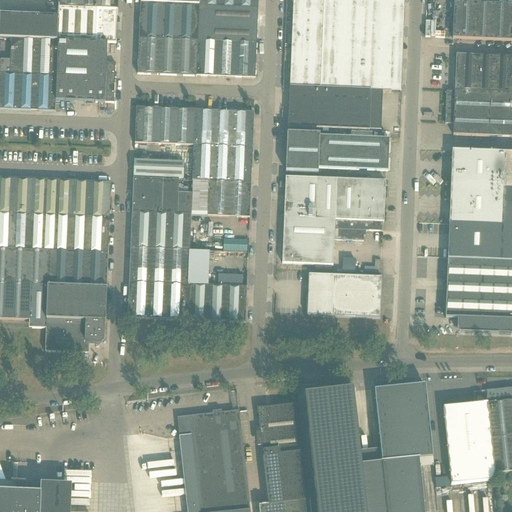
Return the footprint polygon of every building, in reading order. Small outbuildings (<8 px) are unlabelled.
[(117,18),(117,0),(59,0),(59,8),(58,17),(57,42),(107,44),(116,44),(116,42),(114,42),(115,30),(116,30),(116,25),(115,25),(115,18),(117,18)] [(258,9),(258,0),(198,0),(199,7),(258,9)] [(394,0),(292,0),(288,128),(369,131),(371,92),(391,93),(394,0)] [(197,42),(199,7),(140,4),(137,75),(196,77),(197,42)] [(511,42),(511,6),(454,4),(452,40),(511,42)] [(197,42),(256,44),(258,9),(199,7),(197,42)] [(0,14),(0,39),(11,40),(12,40),(13,15),(13,16),(0,15),(1,15),(0,14)] [(13,15),(12,40),(25,41),(26,16),(14,16),(14,15),(13,15)] [(26,16),(25,41),(38,41),(39,16),(39,17),(27,16),(26,16)] [(39,16),(38,41),(57,42),(58,17),(39,17),(39,16)] [(0,60),(0,110),(54,113),(55,102),(57,42),(38,41),(25,41),(12,40),(11,40),(10,61),(0,60)] [(114,104),(115,80),(115,64),(106,64),(107,44),(57,42),(55,102),(114,104)] [(255,80),(256,44),(197,42),(196,77),(255,80)] [(511,58),(456,56),(454,92),(511,94),(511,58)] [(511,94),(454,92),(446,92),(445,125),(453,125),(453,136),(511,138),(511,94)] [(135,141),(134,145),(135,145),(155,146),(169,146),(178,146),(189,147),(193,147),(191,180),(191,182),(192,182),(251,183),(251,179),(251,172),(253,126),(253,119),(254,113),(195,111),(136,109),(135,141)] [(318,169),(385,172),(388,172),(389,140),(319,138),(319,136),(287,134),(285,173),(317,174),(318,169)] [(511,335),(511,154),(452,152),(445,319),(456,319),(457,319),(457,334),(461,334),(511,335)] [(184,163),(134,161),(133,178),(183,180),(184,163)] [(0,213),(109,218),(111,184),(0,179),(0,213)] [(217,287),(188,286),(190,213),(191,213),(191,192),(179,192),(179,181),(133,179),(127,319),(245,324),(246,288),(242,288),(217,287)] [(383,223),(385,183),(295,179),(285,179),(282,265),(332,267),(333,241),(363,242),(364,232),(382,232),(382,223),(383,223)] [(249,219),(251,183),(192,182),(191,192),(191,213),(207,213),(207,217),(249,219)] [(108,254),(109,218),(0,213),(0,249),(48,251),(108,254)] [(46,330),(48,251),(0,249),(0,320),(32,321),(32,329),(46,330)] [(100,346),(104,342),(108,254),(48,251),(46,330),(45,353),(88,355),(89,346),(100,346)] [(342,272),(355,272),(356,260),(342,260),(342,272)] [(218,276),(217,287),(242,288),(242,277),(218,276)] [(380,320),(381,285),(381,279),(308,276),(307,317),(380,320)] [(425,388),(374,394),(382,464),(380,464),(380,466),(381,465),(385,511),(423,511),(418,460),(432,459),(426,398),(425,388)] [(487,404),(495,481),(495,482),(504,481),(503,474),(511,473),(511,389),(486,392),(487,404)] [(380,466),(380,464),(361,466),(353,392),(303,397),(316,511),(385,511),(381,465),(380,466)] [(495,481),(487,404),(443,409),(451,485),(495,481)] [(258,410),(262,452),(263,452),(264,458),(263,458),(268,506),(259,507),(259,511),(309,511),(298,405),(258,410)] [(249,511),(245,470),(239,413),(239,412),(189,418),(191,436),(179,438),(179,439),(183,438),(191,511),(249,511)] [(144,483),(145,497),(161,496),(160,480),(163,480),(162,468),(172,468),(171,461),(170,461),(169,456),(146,457),(147,483),(144,483)] [(0,511),(40,511),(41,494),(18,493),(11,483),(0,482),(0,511)]
